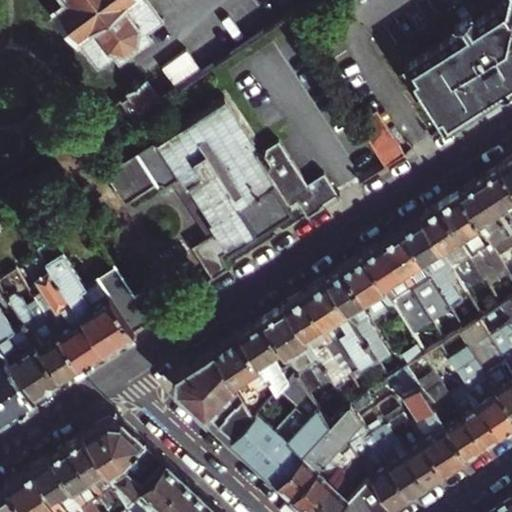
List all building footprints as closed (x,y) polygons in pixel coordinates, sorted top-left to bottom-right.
[(60,0),(53,5),(99,67),(115,55),(120,63),(151,40),(146,33),(162,21),(146,0),(60,0)] [(511,0),(500,0),(500,3),(473,21),(469,15),(453,25),(457,31),(406,64),(446,127),(511,84),(511,0)] [(192,47),(167,62),(176,75),(200,60),(192,47)] [(126,93),(140,112),(160,99),(146,78),(126,93)] [(271,163),(265,153),(261,153),(253,141),(254,140),(225,95),(107,171),(126,202),(158,181),(159,184),(163,183),(166,185),(183,175),(189,184),(192,182),(215,219),(212,220),(218,229),(194,245),(214,276),(231,266),(223,254),(293,208),(268,169),(269,168),(271,163)] [(378,108),(358,121),(387,165),(406,152),(378,108)] [(268,148),(265,153),(271,163),(269,168),(268,169),(293,208),(301,203),(309,215),(342,194),(328,171),(311,181),(283,138),(268,148)] [(511,154),(499,163),(511,183),(511,154)] [(511,183),(499,163),(482,174),(511,220),(511,183)] [(0,189),(0,206),(43,177),(34,164),(0,189)] [(511,224),(511,220),(482,174),(475,178),(508,227),(511,224)] [(511,233),(508,227),(475,178),(458,189),(490,239),(499,233),(506,243),(511,239),(511,233)] [(458,189),(439,202),(473,254),(479,250),(490,266),(493,264),(501,276),(510,270),(490,239),(458,189)] [(419,214),(467,287),(479,279),(466,258),(473,254),(439,202),(419,214)] [(419,214),(401,226),(433,276),(440,271),(461,305),(473,298),(467,287),(419,214)] [(433,276),(401,226),(382,239),(414,288),(420,284),(442,318),(454,310),(433,276)] [(41,250),(105,347),(135,327),(99,274),(87,282),(58,238),(48,236),(37,244),(41,250)] [(382,239),(363,251),(395,300),(402,296),(424,329),(436,322),(414,288),(382,239)] [(47,313),(80,363),(105,347),(41,250),(26,260),(56,307),(47,313)] [(363,251),(341,264),(372,311),(374,314),(380,310),(402,343),(417,334),(395,300),(363,251)] [(372,311),(341,264),(325,275),(375,353),(379,359),(390,351),(366,315),(372,311)] [(0,277),(0,285),(23,320),(60,376),(80,363),(47,313),(46,312),(39,317),(22,293),(15,290),(13,291),(3,275),(0,277)] [(325,275),(301,290),(332,337),(353,368),(375,353),(325,275)] [(283,302),(318,357),(337,386),(345,381),(343,376),(346,374),(328,346),(324,343),(332,337),(301,290),(283,302)] [(511,293),(500,301),(511,319),(511,293)] [(511,365),(511,319),(500,301),(487,309),(497,323),(511,346),(511,353),(507,357),(511,365)] [(283,302),(261,316),(280,345),(290,361),(294,368),(329,422),(333,417),(323,401),(326,399),(305,365),(318,357),(283,302)] [(0,340),(33,392),(60,376),(23,320),(14,327),(0,305),(0,340)] [(479,315),(488,329),(497,323),(487,309),(483,312),(479,315)] [(493,362),(485,367),(511,408),(511,365),(507,357),(488,329),(479,315),(469,321),(474,329),(478,326),(484,335),(477,339),(493,362)] [(261,316),(239,331),(270,379),(276,389),(280,384),(294,368),(290,361),(281,367),(271,351),(280,345),(261,316)] [(440,340),(458,368),(462,373),(466,370),(463,365),(472,359),(469,354),(474,351),(470,344),(459,328),(440,340)] [(270,379),(239,331),(213,347),(236,383),(246,398),(255,412),(258,409),(266,400),(258,386),(270,379)] [(477,339),(470,344),(474,351),(485,367),(493,362),(477,339)] [(0,413),(33,392),(0,340),(0,413)] [(176,386),(207,415),(219,427),(232,439),(255,412),(246,398),(236,383),(213,347),(176,371),(176,386)] [(462,373),(500,432),(511,424),(511,408),(485,367),(474,351),(469,354),(472,359),(463,365),(466,370),(462,373)] [(410,418),(443,469),(466,454),(424,390),(406,362),(396,369),(409,389),(403,392),(417,413),(410,418)] [(232,439),(276,479),(329,422),(294,368),(280,384),(309,412),(287,435),(258,409),(255,412),(232,439)] [(458,368),(442,379),(484,443),(500,432),(462,373),(458,368)] [(484,443),(442,379),(424,390),(466,454),(484,443)] [(350,399),(363,390),(358,382),(341,393),(347,402),(350,399)] [(368,387),(363,390),(350,399),(356,408),(374,397),(368,387)] [(388,396),(396,408),(401,404),(395,396),(393,395),(391,395),(388,396)] [(291,493),(329,452),(339,441),(345,434),(356,423),(362,417),(360,415),(356,408),(350,399),(347,402),(333,417),(329,422),(276,479),(291,493)] [(381,418),(384,415),(377,404),(374,406),(381,418)] [(427,480),(443,469),(410,418),(404,409),(399,412),(391,417),(389,413),(384,415),(427,480)] [(427,480),(384,415),(381,418),(368,426),(379,443),(410,491),(427,480)] [(83,430),(121,488),(128,499),(166,458),(122,417),(106,416),(83,430)] [(410,491),(379,443),(372,448),(356,423),(345,434),(357,452),(366,466),(369,470),(391,504),(410,491)] [(67,441),(108,504),(116,499),(112,494),(121,488),(83,430),(67,441)] [(291,493),(306,507),(357,452),(345,434),(339,441),(346,448),(336,459),(329,452),(291,493)] [(102,511),(110,507),(108,504),(67,441),(50,452),(88,511),(102,511)] [(31,464),(59,508),(61,511),(88,511),(50,452),(31,464)] [(357,452),(306,507),(311,511),(330,511),(359,481),(353,474),(360,466),(362,470),(366,466),(357,452)] [(147,511),(183,474),(166,458),(128,499),(115,511),(134,511),(141,505),(147,511)] [(31,464),(5,480),(25,511),(53,511),(59,508),(31,464)] [(378,511),(391,504),(369,470),(359,481),(330,511),(378,511)] [(189,511),(205,495),(183,474),(147,511),(145,511),(189,511)] [(25,511),(5,480),(0,483),(0,511),(25,511)] [(219,511),(222,510),(205,495),(189,511),(219,511)] [(511,511),(511,495),(486,511),(511,511)]
